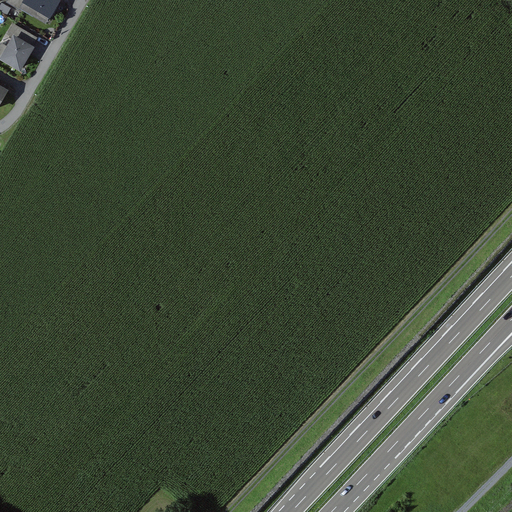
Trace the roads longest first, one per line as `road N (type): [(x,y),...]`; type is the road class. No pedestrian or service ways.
road 1 (track): [(511,214),(228,511)]
road 2 (motorway): [(511,275),(290,511)]
road 3 (motorway): [(332,511),(447,388)]
road 4 (residential): [(83,0),(0,126)]
